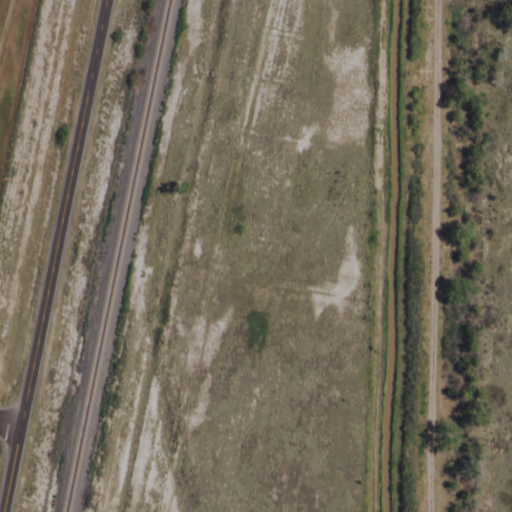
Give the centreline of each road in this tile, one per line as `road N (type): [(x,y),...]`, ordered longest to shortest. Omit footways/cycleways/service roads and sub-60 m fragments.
road 1 (secondary): [(5,511),(108,0)]
road 2 (track): [(47,0),(0,227)]
